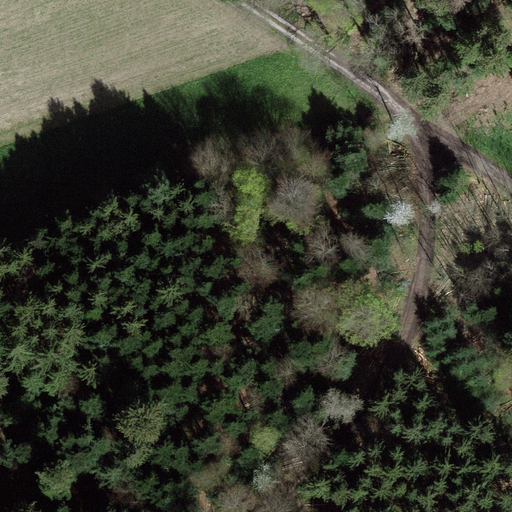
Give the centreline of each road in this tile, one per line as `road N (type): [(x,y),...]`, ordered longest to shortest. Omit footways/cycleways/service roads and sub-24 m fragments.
road 1 (track): [(246,511),(344,440),(386,370),(417,284),(423,198),(416,123)]
road 2 (track): [(386,102),(0,240)]
road 3 (track): [(386,102),(240,0)]
road 4 (track): [(511,191),(386,102)]
